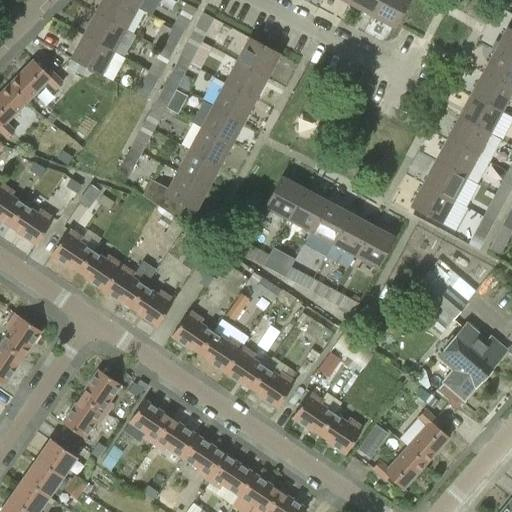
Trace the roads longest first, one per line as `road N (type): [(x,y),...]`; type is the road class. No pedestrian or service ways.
road 1 (residential): [(377,511),(89,319)]
road 2 (residential): [(0,451),(89,319)]
road 3 (residential): [(397,72),(261,0)]
